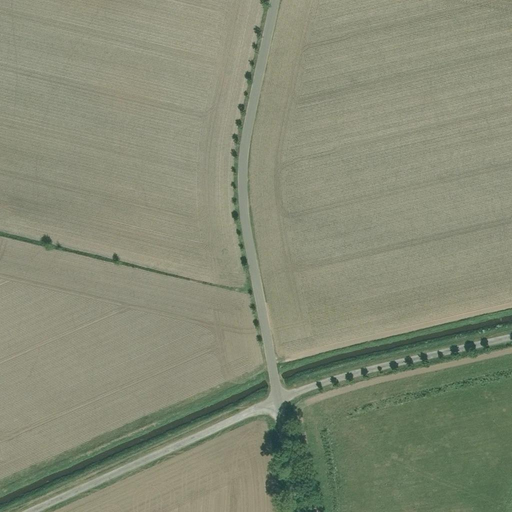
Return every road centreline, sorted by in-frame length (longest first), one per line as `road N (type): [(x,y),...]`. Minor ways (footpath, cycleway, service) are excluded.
road 1 (residential): [(275,0),(247,132),(242,208),(278,400)]
road 2 (residential): [(32,511),(278,400)]
road 3 (residential): [(278,400),(511,338)]
